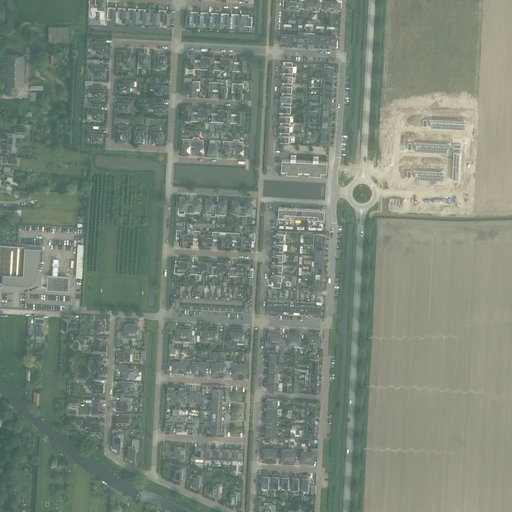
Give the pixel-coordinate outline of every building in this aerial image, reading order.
[(95,0),(95,4),(98,4),(98,9),(104,9),(104,0),(95,0)] [(283,0),(283,10),(293,11),(293,0),(283,0)] [(293,0),(293,11),(293,8),(302,8),(302,0),(293,0)] [(303,0),(302,0),(302,8),(312,9),(312,0),(305,0),(306,0),(303,0)] [(312,0),(312,9),(318,9),(318,8),(321,8),(321,9),(322,1),(319,1),(318,0),(312,0)] [(322,1),(321,9),(331,10),(331,0),(326,0),(327,0),(325,0),(325,1),(322,1)] [(331,0),(331,10),(341,10),(341,2),(338,2),(338,1),(336,1),(335,0),(331,0)] [(108,7),(107,19),(112,19),(112,21),(118,21),(118,19),(118,10),(113,10),(113,8),(108,7)] [(118,10),(118,19),(122,19),(122,21),(128,22),(128,20),(128,11),(123,10),(123,8),(118,8),(118,10)] [(128,11),(128,20),(132,20),(132,22),(138,22),(138,20),(138,11),(133,11),(133,9),(128,9),(128,11)] [(138,11),(138,20),(143,21),(142,23),(148,23),(148,21),(148,12),(144,11),(144,9),(138,9),(138,11)] [(148,12),(148,21),(153,21),(153,23),(159,23),(159,21),(159,12),(154,12),(154,10),(149,10),(148,12)] [(159,12),(159,21),(163,22),(163,24),(169,24),(169,13),(164,12),(164,10),(159,10),(159,12)] [(193,23),(197,24),(198,14),(198,12),(193,12),(193,14),(187,14),(187,25),(193,25),(193,23)] [(198,14),(197,24),(197,23),(197,25),(203,26),(203,24),(207,24),(208,15),(208,13),(203,13),(203,15),(198,14)] [(208,15),(207,24),(207,26),(213,26),(213,24),(218,25),(218,15),(218,13),(213,13),(213,15),(208,15)] [(218,15),(218,25),(217,27),(223,27),(223,25),(228,25),(228,16),(229,14),(223,14),(223,16),(218,15)] [(228,16),(228,25),(228,27),(233,27),(233,25),(238,26),(239,17),(239,14),(234,14),(233,16),(228,16)] [(239,17),(238,26),(238,28),(244,28),(244,26),(252,26),(252,17),(249,17),(249,15),(244,15),(244,17),(239,17)] [(68,27),(48,27),(48,42),(68,42),(68,27)] [(104,46),(104,42),(92,42),(92,49),(96,49),(96,53),(99,53),(99,55),(103,55),(103,53),(106,53),(106,46),(104,46)] [(43,62),(58,63),(59,54),(44,53),(43,62)] [(130,56),(130,53),(123,53),(123,56),(121,55),(121,60),(123,60),(123,63),(126,63),(126,67),(133,68),(134,56),(130,56)] [(146,56),(146,54),(139,54),(139,64),(142,64),(142,68),(149,68),(150,57),(146,56)] [(3,85),(5,85),(5,95),(17,96),(17,85),(24,85),(24,56),(3,55),(3,85)] [(166,58),(166,55),(159,55),(158,57),(155,57),(154,69),(161,69),(162,65),(165,65),(165,62),(166,62),(167,58),(166,58)] [(186,63),(186,70),(192,70),(192,69),(197,69),(198,62),(195,62),(195,57),(187,56),(187,64),(186,63)] [(198,62),(197,69),(207,69),(208,57),(201,57),(201,62),(198,62)] [(208,57),(207,69),(207,68),(213,68),(213,70),(217,70),(217,63),(214,63),(214,58),(208,57)] [(217,63),(217,70),(220,70),(220,68),(226,68),(226,69),(227,69),(227,58),(220,58),(220,63),(217,63)] [(227,58),(227,69),(232,69),(232,71),(236,71),(237,64),(233,64),(233,59),(227,58)] [(237,64),(236,71),(246,71),(247,59),(240,59),(240,64),(237,64)] [(284,71),(284,72),(293,73),(293,66),(292,66),(292,63),(285,62),(285,65),(285,67),(282,67),(281,71),(284,71)] [(102,75),(105,76),(105,68),(103,68),(103,65),(91,64),(91,71),(95,71),(95,75),(98,75),(97,77),(102,78),(102,75)] [(324,66),(324,72),(333,73),(334,66),(328,66),(328,65),(324,64),(324,66)] [(284,81),(284,82),(292,83),(293,76),(292,76),(292,73),(293,73),(284,72),(285,72),(284,75),(284,77),(281,76),(281,80),(284,81)] [(119,83),(119,90),(122,91),(122,93),(126,93),(126,91),(129,91),(129,87),(133,88),(134,80),(122,80),(122,83),(119,83)] [(162,92),(165,92),(165,85),(163,85),(163,81),(151,81),(151,88),(155,88),(155,92),(158,92),(158,94),(162,94),(162,92)] [(189,91),(188,91),(188,96),(193,96),(193,95),(195,95),(196,88),(199,89),(200,81),(193,81),(193,84),(189,84),(189,91)] [(212,89),(216,90),(216,82),(209,82),(209,85),(206,85),(206,92),(205,92),(204,97),(209,97),(209,96),(212,96),(212,89)] [(223,83),(216,82),(216,90),(219,90),(219,96),(221,96),(221,97),(226,98),(226,93),(225,93),(226,86),(223,86),(223,83)] [(283,91),(283,92),(292,93),(292,86),(291,86),(291,83),(292,83),(284,82),(284,85),(283,87),(281,86),(280,90),(283,91)] [(242,93),(242,87),(243,87),(243,84),(232,83),(232,90),(236,91),(235,97),(238,97),(238,98),(243,99),(243,94),(242,93)] [(90,86),(90,93),(94,93),(94,97),(96,97),(96,99),(101,99),(101,97),(104,97),(104,90),(102,90),(102,86),(90,86)] [(283,101),(283,102),(291,103),(292,96),(291,96),(291,93),(292,93),(283,92),(284,92),(283,95),(283,97),(280,96),(280,100),(283,101)] [(118,103),(118,110),(121,110),(121,112),(125,113),(125,110),(128,110),(128,107),(132,107),(133,100),(121,99),(121,103),(118,103)] [(157,112),(157,114),(161,114),(161,112),(164,112),(164,105),(162,105),(162,101),(150,101),(150,108),(154,108),(154,112),(157,112)] [(282,110),(282,112),(291,113),(291,106),(290,106),(290,103),(291,103),(283,102),(283,105),(282,106),(280,106),(279,110),(282,110)] [(89,107),(88,114),(93,114),(93,118),(95,118),(95,120),(100,120),(100,118),(103,118),(103,111),(101,111),(101,107),(91,107),(89,107)] [(185,108),(185,119),(191,119),(191,121),(195,121),(195,114),(192,113),(192,108),(185,108)] [(195,114),(195,121),(198,121),(198,119),(204,119),(204,121),(205,121),(205,109),(198,109),(198,114),(195,114)] [(205,109),(205,121),(214,122),(214,115),(211,114),(211,109),(205,109)] [(214,115),(214,122),(224,122),(225,110),(218,110),(218,115),(214,115)] [(225,110),(224,122),(224,121),(230,121),(230,123),(234,123),(234,116),(231,115),(231,110),(225,110)] [(234,116),(234,123),(237,123),(237,121),(243,122),(244,111),(238,111),(237,116),(234,116)] [(282,120),(282,122),(290,122),(290,116),(290,113),(291,113),(282,112),(282,115),(282,116),(279,116),(279,120),(282,120)] [(430,121),(430,127),(465,129),(465,123),(430,121)] [(281,130),(281,132),(290,132),(290,126),(289,126),(289,123),(290,123),(290,122),(282,122),(282,125),(281,125),(281,126),(279,126),(278,130),(281,130)] [(119,136),(119,140),(126,140),(126,138),(130,138),(130,126),(123,126),(123,130),(119,130),(119,133),(118,133),(118,136),(119,136)] [(135,137),(135,141),(142,141),(142,139),(146,139),(146,127),(139,126),(139,131),(135,131),(135,134),(134,134),(134,137),(135,137)] [(154,139),(154,142),(161,142),(161,139),(164,139),(164,135),(162,135),(162,132),(158,132),(158,127),(151,127),(151,139),(154,139)] [(88,129),(87,137),(92,137),(91,140),(101,141),(102,134),(99,134),(100,130),(88,129)] [(0,132),(0,140),(1,141),(1,143),(0,143),(0,151),(2,151),(2,152),(10,152),(10,147),(12,147),(12,138),(11,138),(11,133),(3,132),(3,133),(0,132)] [(281,140),(281,142),(291,143),(291,136),(288,135),(289,133),(290,133),(290,132),(281,132),(281,135),(281,136),(278,136),(278,140),(281,140)] [(182,150),(182,153),(186,153),(186,152),(189,152),(190,146),(193,146),(194,137),(193,137),(193,139),(183,138),(182,150)] [(194,137),(193,146),(196,146),(196,152),(199,152),(199,154),(203,154),(204,151),(203,151),(204,140),(199,139),(199,137),(194,137)] [(230,148),(233,148),(234,139),(233,139),(233,141),(223,141),(222,152),(222,155),(226,155),(226,154),(229,154),(230,148)] [(234,139),(233,148),(236,148),(236,154),(239,154),(239,156),(243,156),(244,153),(243,153),(244,142),(239,141),(239,139),(234,139)] [(220,147),(220,140),(210,140),(210,143),(209,151),(209,154),(213,155),(213,153),(216,153),(217,147),(220,147)] [(415,144),(415,150),(450,152),(450,145),(415,144)] [(453,155),(452,180),(459,181),(460,152),(454,151),(453,155)] [(281,167),(281,173),(326,175),(327,162),(318,161),(319,158),(313,158),(313,161),(296,160),(296,157),(291,157),(291,160),(287,159),(282,159),(282,163),(282,165),(281,167)] [(415,172),(414,178),(443,180),(444,173),(415,172)] [(28,192),(28,191),(21,190),(21,192),(20,192),(20,198),(28,198),(28,192)] [(181,201),(180,207),(179,207),(178,214),(185,214),(185,213),(190,213),(190,205),(187,204),(187,200),(185,200),(185,198),(180,198),(180,201),(181,201)] [(190,205),(190,213),(195,213),(195,211),(200,211),(200,208),(200,206),(200,202),(201,202),(201,199),(196,199),(196,200),(194,200),(194,205),(190,205)] [(211,214),(211,216),(216,216),(216,214),(216,206),(213,206),(213,201),(211,201),(211,200),(206,199),(206,203),(206,214),(211,214)] [(216,206),(216,214),(226,215),(226,204),(227,204),(227,200),(222,200),(222,202),(220,202),(220,206),(216,206)] [(232,201),(232,204),(232,213),(237,213),(237,215),(242,216),(242,210),(242,207),(239,207),(239,203),(237,202),(237,201),(232,201)] [(242,210),(242,216),(242,225),(246,225),(247,216),(247,214),(252,214),(252,211),(252,205),(253,205),(253,202),(248,201),(248,203),(246,203),(246,205),(246,206),(245,208),(242,207),(242,210)] [(177,230),(176,237),(180,237),(180,244),(186,244),(186,234),(180,233),(181,230),(177,230)] [(186,234),(186,244),(193,245),(193,238),(196,238),(196,231),(193,231),(193,234),(186,234)] [(196,231),(196,238),(199,238),(199,245),(205,245),(206,235),(200,234),(200,231),(196,231)] [(206,235),(205,245),(212,246),(212,239),(215,239),(216,232),(212,232),(212,235),(206,235)] [(216,232),(215,239),(219,239),(218,246),(225,246),(225,236),(219,235),(220,232),(216,232)] [(225,236),(225,246),(231,247),(232,240),(235,240),(235,233),(226,233),(225,236)] [(235,233),(235,240),(238,240),(238,247),(244,247),(245,237),(239,237),(239,233),(235,233)] [(273,235),(273,239),(276,239),(275,244),(284,244),(285,244),(285,241),(284,240),(284,234),(276,233),(276,235),(273,235)] [(245,237),(244,247),(251,248),(251,241),(255,241),(255,234),(251,234),(251,237),(245,237)] [(0,286),(2,286),(2,284),(28,286),(34,282),(40,261),(42,261),(42,246),(11,243),(10,246),(0,245),(0,286)] [(75,277),(82,278),(82,272),(84,244),(78,244),(75,277)] [(275,249),(275,254),(282,254),(282,251),(283,251),(284,244),(275,244),(275,245),(272,245),(272,249),(275,249)] [(274,260),(274,264),(282,264),(282,261),(285,261),(285,254),(282,254),(275,254),(275,256),(272,255),(272,259),(274,260)] [(174,273),(185,274),(185,261),(178,261),(178,266),(175,266),(174,273)] [(185,261),(185,274),(185,272),(190,272),(190,274),(194,274),(194,267),(191,267),(191,262),(185,261)] [(194,267),(194,274),(198,274),(198,272),(204,273),(205,262),(198,262),(198,267),(194,267)] [(205,262),(204,273),(210,273),(210,275),(214,275),(214,268),(211,268),(211,263),(205,262)] [(214,268),(214,275),(217,275),(217,273),(223,274),(224,274),(224,263),(217,263),(217,268),(214,268)] [(224,263),(224,274),(229,274),(229,276),(233,276),(233,269),(230,269),(230,264),(224,263)] [(233,269),(233,276),(236,276),(237,274),(243,275),(244,264),(237,264),(237,269),(233,269)] [(244,264),(243,275),(249,275),(249,277),(253,277),(253,270),(249,270),(250,265),(244,264)] [(274,270),(274,274),(281,274),(281,271),(282,271),(283,264),(282,264),(274,264),(274,266),(271,266),(271,270),(274,270)] [(274,281),(273,285),(273,287),(281,287),(281,281),(282,281),(282,274),(281,274),(274,274),(274,276),(271,276),(271,280),(273,280),(273,281),(274,281)] [(48,275),(47,289),(68,290),(69,277),(58,276),(52,276),(48,275)] [(35,318),(35,324),(37,331),(36,337),(36,338),(36,342),(43,343),(43,338),(44,331),(43,331),(43,325),(43,319),(35,318)] [(50,319),(50,332),(58,332),(59,319),(50,319)] [(62,320),(62,329),(70,329),(76,329),(77,323),(70,322),(70,320),(62,320)] [(90,330),(90,334),(98,335),(98,331),(104,331),(105,321),(95,320),(94,330),(90,330)] [(124,332),(121,332),(120,338),(131,339),(132,324),(126,324),(126,327),(124,327),(124,332)] [(132,324),(131,339),(131,336),(136,336),(136,339),(141,339),(142,333),(139,332),(139,328),(137,328),(137,325),(132,324)] [(174,330),(173,341),(184,341),(184,327),(178,327),(178,328),(176,328),(177,328),(177,330),(174,330)] [(184,327),(184,341),(194,342),(194,335),(195,331),(191,330),(191,329),(192,329),(190,329),(190,328),(184,327)] [(203,339),(210,340),(211,329),(205,328),(205,330),(203,329),(203,330),(203,331),(200,331),(200,336),(197,335),(197,342),(203,342),(203,339)] [(211,329),(210,340),(217,340),(217,343),(221,343),(221,333),(218,332),(218,331),(218,330),(217,330),(217,329),(211,329)] [(227,337),(226,344),(230,344),(230,345),(237,345),(237,341),(237,330),(232,330),(231,331),(230,331),(230,337),(227,337)] [(237,330),(237,341),(244,342),(244,344),(247,345),(248,338),(244,338),(245,332),(243,332),(243,330),(237,330)] [(268,339),(265,339),(265,346),(270,346),(270,345),(271,343),(275,343),(276,332),(271,332),(271,333),(269,333),(268,339)] [(276,332),(275,343),(279,343),(279,346),(284,347),(284,345),(285,341),(285,340),(282,340),(282,334),(280,333),(280,332),(280,333),(280,332),(276,332)] [(288,340),(285,340),(285,341),(284,345),(284,347),(288,347),(288,346),(287,346),(288,344),(294,344),(294,343),(295,334),(295,333),(290,333),(290,334),(288,334),(288,340)] [(294,343),(294,344),(294,347),(304,348),(304,347),(304,342),(304,341),(301,341),(301,335),(302,334),(299,334),(299,333),(295,333),(295,334),(294,343)] [(307,341),(304,341),(304,342),(304,347),(304,348),(309,348),(309,347),(309,345),(313,345),(313,344),(314,334),(309,334),(309,335),(307,335),(307,341)] [(313,344),(313,345),(320,345),(320,348),(319,348),(323,349),(323,342),(320,342),(320,336),(321,336),(321,335),(318,335),(318,334),(314,334),(313,344)] [(105,354),(106,346),(102,345),(103,339),(96,338),(96,345),(94,345),(93,353),(105,354)] [(44,350),(44,366),(51,367),(52,350),(44,350)] [(119,353),(118,360),(129,361),(129,354),(131,354),(131,351),(124,350),(124,353),(119,353)] [(269,363),(280,364),(280,354),(270,354),(269,359),(270,359),(270,363),(269,363)] [(174,372),(179,372),(180,361),(180,358),(170,358),(169,364),(173,364),(172,370),(172,371),(174,371),(174,372)] [(101,373),(103,373),(104,367),(103,367),(103,364),(102,364),(102,360),(95,359),(95,363),(94,363),(94,365),(93,365),(92,371),(93,371),(93,372),(94,372),(94,376),(101,377),(101,373)] [(180,361),(179,372),(184,373),(184,371),(186,372),(186,371),(186,365),(189,365),(190,359),(186,359),(186,362),(180,361)] [(194,373),(199,373),(199,362),(193,362),(193,359),(190,359),(189,365),(193,366),(192,371),(192,372),(194,372),(194,373)] [(199,362),(199,373),(203,374),(204,372),(206,373),(206,372),(206,366),(209,366),(210,360),(206,360),(206,363),(199,362)] [(214,374),(219,374),(219,363),(215,363),(215,360),(210,360),(209,366),(212,367),(212,373),(214,373),(214,374)] [(239,364),(239,376),(243,376),(243,375),(246,375),(246,374),(245,374),(246,368),(249,368),(250,360),(246,360),(246,365),(239,364)] [(219,363),(219,374),(223,375),(223,374),(226,374),(226,373),(226,367),(229,367),(229,361),(224,361),(223,364),(219,363)] [(234,375),(239,376),(239,364),(233,364),(233,361),(229,361),(229,367),(232,368),(232,374),(234,374),(234,375)] [(269,373),(279,373),(280,364),(269,363),(269,368),(269,373)] [(139,374),(133,369),(127,369),(127,366),(116,365),(125,379),(128,377),(130,379),(135,379),(139,374)] [(269,382),(268,382),(279,383),(279,373),(269,373),(268,377),(269,377),(269,382)] [(87,384),(87,386),(91,387),(92,388),(92,392),(95,392),(95,393),(98,393),(98,392),(102,393),(102,390),(103,390),(103,389),(103,387),(102,387),(103,384),(93,384),(94,380),(87,380),(88,378),(86,378),(81,377),(81,383),(87,384)] [(116,391),(115,395),(123,395),(127,395),(137,396),(136,391),(130,389),(131,387),(132,387),(133,382),(119,381),(118,386),(122,388),(122,390),(120,390),(120,389),(116,391)] [(268,387),(268,392),(278,392),(279,383),(268,382),(268,387)] [(213,385),(212,395),(223,395),(223,392),(222,392),(222,390),(221,390),(221,385),(213,385)] [(171,401),(178,402),(179,398),(178,398),(179,391),(173,391),(173,388),(168,388),(167,398),(171,398),(171,401)] [(178,398),(179,398),(182,398),(182,402),(189,402),(190,399),(189,399),(190,392),(184,392),(184,388),(179,388),(179,391),(178,398)] [(189,399),(190,399),(193,399),(193,403),(200,403),(201,393),(195,392),(195,389),(190,389),(190,392),(189,399)] [(116,401),(116,410),(120,410),(120,411),(126,411),(127,408),(129,408),(130,406),(131,404),(129,402),(129,397),(120,397),(120,402),(116,401)] [(267,408),(277,409),(278,399),(267,399),(267,404),(268,404),(267,408)] [(93,408),(92,415),(102,416),(102,408),(100,408),(100,402),(94,402),(94,408),(93,408)] [(266,418),(277,418),(277,409),(267,408),(266,413),(267,413),(267,418),(266,418)] [(116,425),(128,425),(128,419),(131,419),(132,414),(123,413),(122,417),(116,417),(116,425)] [(166,420),(165,430),(171,430),(171,427),(177,427),(177,420),(178,417),(171,416),(169,420),(166,420)] [(177,427),(177,430),(182,430),(182,427),(188,427),(188,421),(189,417),(182,417),(180,420),(177,420),(177,427)] [(188,427),(188,431),(193,431),(193,428),(199,428),(200,418),(193,417),(192,421),(188,421),(188,427)] [(266,427),(277,428),(277,418),(266,418),(266,422),(267,422),(266,427)] [(89,430),(89,434),(89,433),(94,434),(94,435),(99,436),(100,426),(91,426),(91,422),(85,422),(84,428),(88,429),(89,430)] [(266,432),(266,437),(276,437),(277,428),(266,427),(265,432),(266,432)] [(304,430),(303,435),(301,435),(301,439),(308,439),(308,436),(314,437),(314,434),(315,434),(315,431),(306,431),(306,430),(304,430)] [(113,436),(112,448),(118,448),(118,447),(120,447),(120,440),(123,440),(124,434),(117,434),(117,436),(113,436)] [(139,440),(132,439),(132,446),(128,446),(127,458),(133,459),(133,458),(134,458),(135,451),(138,451),(139,440)] [(260,446),(259,452),(263,452),(262,458),(262,459),(264,459),(264,460),(269,460),(269,459),(269,449),(265,449),(265,446),(260,446)] [(269,459),(269,460),(273,460),(273,459),(276,459),(276,453),(279,453),(279,447),(274,446),(274,447),(273,449),(269,449),(269,459)] [(184,458),(185,448),(180,448),(180,447),(175,447),(174,458),(184,458)] [(279,447),(279,453),(282,453),(281,459),(281,460),(283,460),(283,461),(288,461),(288,460),(289,450),(282,450),(282,447),(279,447)] [(289,450),(288,460),(288,461),(293,461),(293,460),(295,460),(295,454),(298,454),(298,448),(295,447),(295,448),(295,450),(289,450)] [(195,458),(195,459),(204,459),(205,449),(204,449),(200,449),(200,448),(195,448),(195,454),(195,458)] [(298,448),(298,454),(301,454),(301,460),(300,460),(300,461),(303,461),(303,462),(307,462),(307,460),(308,455),(308,451),(304,451),(303,448),(298,448)] [(307,462),(312,462),(312,461),(314,461),(314,455),(317,455),(318,449),(314,448),(308,448),(308,451),(308,455),(307,460),(307,462)] [(205,449),(204,459),(214,460),(214,450),(209,449),(205,449),(204,449),(205,449)] [(214,450),(214,460),(223,460),(223,450),(219,450),(219,449),(214,449),(214,450)] [(223,450),(223,460),(232,461),(233,451),(228,450),(223,450)] [(233,451),(232,461),(242,461),(242,451),(237,451),(237,450),(233,450),(233,451)] [(175,474),(173,479),(179,481),(180,479),(182,479),(182,476),(186,476),(186,468),(179,467),(179,469),(176,469),(176,474),(175,474)] [(262,486),(261,489),(268,489),(272,489),(272,486),(272,483),(269,482),(269,477),(269,476),(267,476),(267,475),(262,474),(262,486)] [(193,482),(190,486),(197,489),(198,487),(200,487),(200,484),(203,484),(204,475),(192,475),(191,475),(190,476),(190,477),(190,478),(191,478),(192,479),(194,479),(193,482)] [(272,477),(272,483),(272,486),(278,486),(278,489),(282,490),(282,487),(282,483),(279,483),(279,477),(277,476),(277,475),(272,475),(272,476),(272,477)] [(282,477),(282,483),(282,487),(282,490),(288,490),(292,490),(292,488),(292,487),(292,484),(289,483),(289,477),(287,477),(287,476),(282,475),(282,477)] [(292,488),(292,490),(298,490),(301,491),(302,488),(302,484),(299,484),(299,478),(297,477),(297,476),(292,476),(292,477),(292,478),(292,484),(292,487),(292,488)] [(302,478),(302,484),(302,488),(308,488),(308,491),(311,491),(311,493),(315,493),(316,486),(312,486),(312,485),(309,484),(309,478),(309,479),(309,478),(307,478),(307,477),(302,477),(302,478)] [(216,498),(217,495),(219,495),(219,492),(222,493),(223,484),(216,484),(216,486),(213,485),(212,490),(209,495),(216,498)] [(229,498),(227,503),(233,506),(234,503),(236,503),(237,500),(240,500),(240,492),(234,491),(233,493),(230,493),(230,498),(229,498)]
